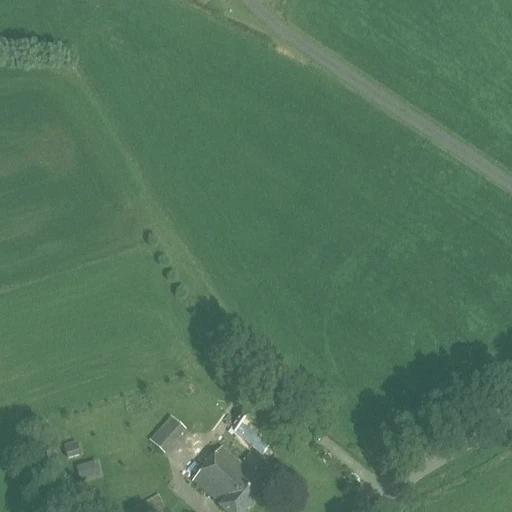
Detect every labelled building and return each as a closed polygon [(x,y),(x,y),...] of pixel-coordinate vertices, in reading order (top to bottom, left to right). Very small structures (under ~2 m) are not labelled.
[(254,411),(235,434),(262,457),(281,435),(254,411)] [(175,456),(195,437),(179,419),(159,439),(175,456)] [(75,445),(78,454),(90,452),(87,442),(75,445)] [(219,508),(224,511),(247,511),(269,487),(224,451),(222,449),(193,483),(220,506),(219,508)] [(77,467),(81,482),(101,476),(97,462),(77,467)] [(127,511),(167,511),(158,495),(127,511)]
